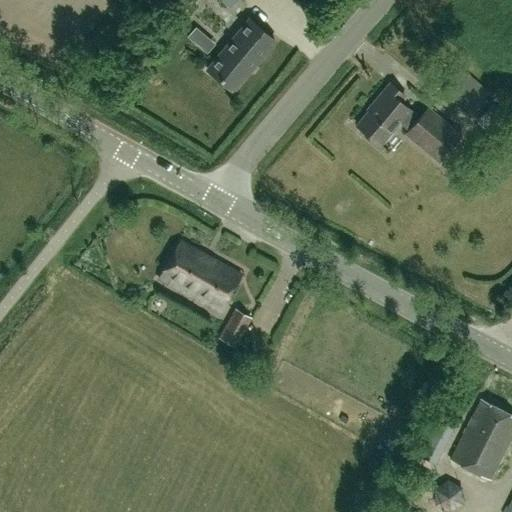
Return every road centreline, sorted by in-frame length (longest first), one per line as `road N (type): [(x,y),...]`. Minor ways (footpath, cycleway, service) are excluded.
road 1 (tertiary): [(511,362),(217,200)]
road 2 (unclassified): [(217,200),(381,0)]
road 3 (tertiary): [(217,200),(0,79)]
